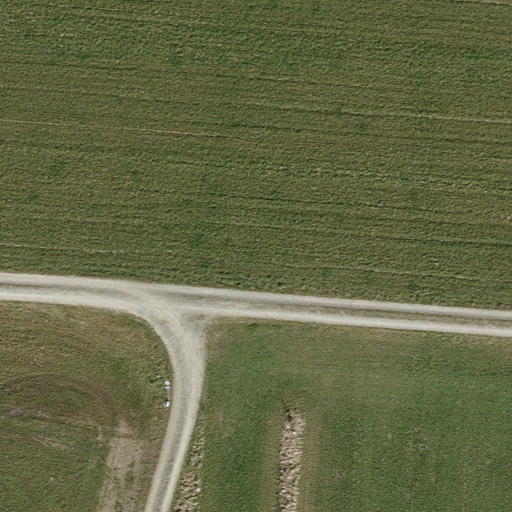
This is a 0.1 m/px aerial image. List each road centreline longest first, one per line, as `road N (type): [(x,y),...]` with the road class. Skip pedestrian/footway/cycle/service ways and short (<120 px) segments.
road 1 (track): [(0,295),(511,332)]
road 2 (track): [(156,511),(208,309)]
